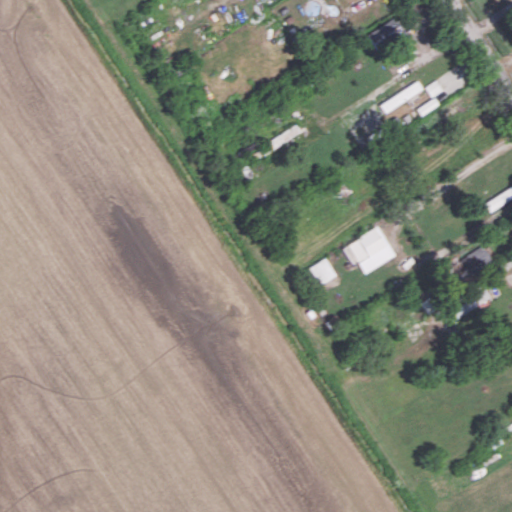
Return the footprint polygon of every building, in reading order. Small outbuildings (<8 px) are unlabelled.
[(397,17),(365,34),(374,51),(406,34),(397,17)] [(441,89),(435,80),(424,87),(430,96),(441,89)] [(382,110),(422,91),(418,82),(378,101),(382,110)] [(298,131),(294,124),(261,146),(265,152),(294,133),(298,131)] [(363,273),(394,255),(377,226),(340,246),(350,264),(356,260),(363,273)] [(453,284),(491,261),(481,245),(443,268),(453,284)] [(308,267),(319,284),(334,275),(324,258),(308,267)]
